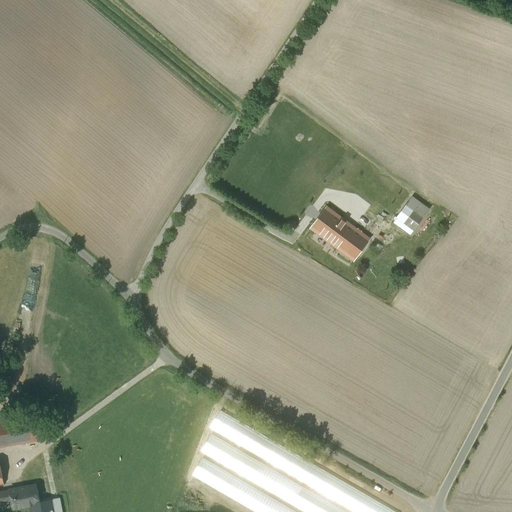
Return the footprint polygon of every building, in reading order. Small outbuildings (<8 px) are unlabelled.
[(429,210),(412,198),(398,217),(416,230),(429,210)] [(368,240),(327,209),(312,229),(341,250),(343,246),(356,256),(368,240)] [(391,511),(222,413),(213,429),(356,511),(391,511)] [(43,415),(0,422),(0,445),(0,447),(48,438),(43,415)] [(341,511),(211,436),(202,451),(306,511),(341,511)] [(292,511),(202,459),(193,475),(257,511),(292,511)] [(36,485),(10,490),(10,491),(0,493),(0,502),(12,500),(13,509),(39,504),(36,485)]
